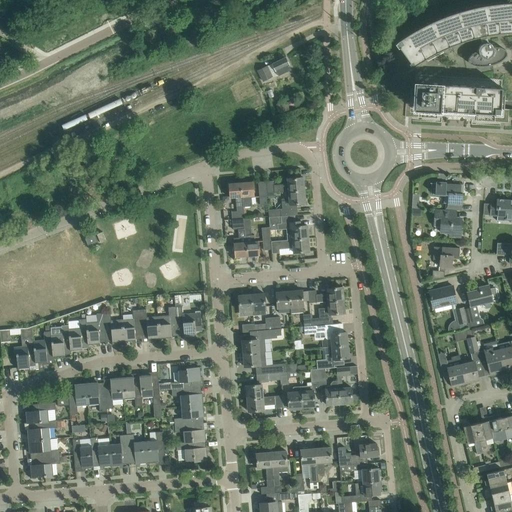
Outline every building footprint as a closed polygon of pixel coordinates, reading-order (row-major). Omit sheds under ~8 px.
[(511,2),(511,3),(508,3),(501,4),(496,4),(491,5),(486,6),(481,6),(476,8),(469,9),(465,10),(460,12),(452,14),(446,16),(443,17),(439,19),(434,21),(427,24),(422,27),(419,28),(415,31),(411,33),(405,37),(401,40),(396,43),(411,63),(409,64),(412,67),(408,70),(409,71),(415,66),(421,62),(425,59),(430,57),(435,54),(440,51),(443,50),(447,48),(452,46),(458,44),(461,42),(466,41),(471,39),(474,38),(480,37),(481,44),(480,45),(480,46),(479,47),(479,48),(478,49),(478,50),(478,51),(476,52),(474,53),(472,54),(471,55),(470,56),(469,57),(469,58),(468,59),(468,60),(468,61),(468,62),(469,63),(470,64),(471,64),(472,65),(475,66),(477,66),(480,67),(484,66),(486,66),(488,66),(490,65),(493,65),(496,64),(499,63),(500,62),(502,61),(503,60),(505,59),(506,58),(506,57),(507,56),(507,55),(507,54),(507,53),(507,52),(507,51),(506,51),(505,50),(504,49),(502,49),(501,48),(500,48),(496,47),(494,47),(493,47),(493,46),(492,45),(492,44),(491,44),(490,43),(489,43),(488,42),(486,36),(494,34),(502,33),(509,32),(511,32),(511,2)] [(291,70),(289,65),(285,57),(273,63),(267,66),(258,71),(263,81),(272,77),(278,76),(291,70)] [(415,83),(414,104),(419,104),(419,109),(495,114),(495,108),(501,109),(502,88),(415,83)] [(279,114),(290,110),(287,101),(276,104),(279,114)] [(80,167),(84,179),(93,175),(91,169),(92,169),(90,163),(80,167)] [(274,192),(289,191),(304,190),(303,177),(288,179),(288,184),(274,185),(273,181),(265,181),(266,193),(267,193),(274,192)] [(267,196),(267,193),(266,193),(265,181),(258,182),(260,205),(267,204),(266,196),(267,196)] [(243,218),(247,218),(246,215),(246,209),(246,208),(245,208),(244,206),(252,205),(251,196),(254,196),(253,182),(241,183),(243,218)] [(232,219),(243,218),(241,183),(229,183),(230,198),(236,197),(237,211),(231,212),(232,219)] [(445,209),(449,210),(459,210),(460,204),(462,205),(463,193),(461,193),(461,184),(434,183),(433,194),(444,194),(443,203),(445,203),(445,209)] [(269,217),(294,215),(298,215),(297,207),(294,208),(294,204),(305,203),(304,190),(289,191),(290,200),(282,201),(282,209),(268,210),(269,217)] [(511,219),(511,200),(497,199),(496,204),(490,204),(490,215),(497,216),(497,221),(505,221),(505,219),(511,219)] [(451,210),(441,210),(435,209),(434,225),(441,225),(441,232),(450,232),(450,236),(460,237),(461,218),(457,218),(457,211),(451,210)] [(295,222),(294,215),(269,217),(269,227),(270,231),(278,230),(286,229),(287,240),(308,238),(307,225),(295,226),(295,222)] [(235,257),(247,256),(245,231),(244,231),(243,218),(232,219),(233,229),(238,229),(238,232),(239,238),(234,238),(235,257)] [(247,218),(243,218),(244,231),(245,231),(247,256),(259,255),(258,241),(255,241),(255,235),(252,235),(251,219),(247,219),(247,218)] [(271,240),(270,231),(269,227),(262,228),(264,250),(272,249),(271,241),(271,240)] [(106,241),(103,232),(97,234),(100,243),(106,241)] [(88,246),(98,242),(95,235),(85,238),(88,246)] [(309,251),(308,238),(287,240),(271,241),(272,249),(272,253),(280,252),(279,249),(286,249),(293,248),(294,252),(309,251)] [(460,248),(450,248),(434,247),(433,259),(439,260),(439,267),(439,271),(433,270),(432,280),(444,277),(445,271),(444,271),(444,267),(452,268),(453,258),(459,258),(460,248)] [(457,303),(455,295),(452,285),(429,291),(433,308),(457,303)] [(495,288),(489,289),(488,285),(479,287),(480,289),(467,292),(471,305),(498,299),(499,297),(498,289),(495,288)] [(325,301),(344,300),(342,287),(327,288),(327,294),(316,294),(316,290),(308,291),(310,303),(325,301)] [(303,306),(303,301),(302,290),(289,291),(291,307),(291,313),(304,312),(303,306)] [(278,308),(291,307),(289,291),(276,292),(278,308)] [(264,293),(251,294),(253,315),(266,314),(265,309),(264,293)] [(251,294),(238,295),(240,311),(245,311),(245,316),(253,315),(251,294)] [(312,326),(323,325),(323,318),(331,317),(331,314),(345,313),(344,300),(325,301),(326,308),(318,308),(319,318),(315,318),(315,313),(311,314),(312,326)] [(169,315),(158,316),(160,338),(172,337),(172,336),(178,335),(175,306),(168,307),(169,315)] [(195,311),(195,313),(183,314),(182,306),(175,306),(178,335),(184,335),(184,336),(196,335),(196,331),(202,330),(200,311),(195,311)] [(468,326),(464,309),(463,307),(456,309),(459,323),(460,328),(468,326)] [(480,318),(473,319),(470,307),(464,309),(468,326),(469,329),(484,325),(483,319),(480,318)] [(106,342),(104,313),(103,308),(99,308),(99,313),(97,313),(97,321),(87,322),(89,344),(100,343),(100,342),(106,342)] [(146,309),(139,310),(142,339),(142,342),(152,341),(152,339),(160,338),(158,316),(147,317),(146,309)] [(136,339),(142,339),(139,310),(133,310),(133,318),(122,319),(124,341),(136,340),(136,339)] [(124,341),(122,319),(111,320),(110,312),(104,313),(106,342),(112,341),(112,342),(124,341)] [(304,326),(312,326),(311,314),(303,314),(304,326)] [(87,322),(86,319),(86,315),(82,315),(82,319),(79,319),(80,327),(69,328),(71,350),(82,349),(82,348),(89,348),(89,344),(87,322)] [(266,330),(274,329),(273,317),(265,318),(266,326),(266,330)] [(274,329),(281,328),(280,317),(273,317),(274,329)] [(255,331),(254,327),(254,323),(242,324),(243,332),(255,331)] [(323,325),(312,326),(304,326),(304,331),(305,334),(325,333),(326,339),(322,339),(322,347),(325,347),(347,345),(346,332),(333,333),(333,324),(323,325)] [(45,340),(34,340),(36,363),(47,362),(48,364),(54,363),(54,357),(51,327),(50,327),(50,325),(45,326),(46,331),(44,332),(45,340)] [(71,350),(69,328),(69,325),(62,325),(62,326),(51,327),(54,357),(65,356),(65,354),(71,354),(71,350)] [(36,363),(34,340),(34,337),(33,337),(33,327),(28,328),(21,329),(22,339),(24,338),(25,346),(14,347),(15,355),(17,355),(18,369),(30,368),(30,366),(36,366),(36,363)] [(243,353),(259,352),(265,352),(264,337),(274,336),(274,329),(266,330),(262,330),(262,336),(255,337),(255,340),(242,341),(243,353)] [(10,330),(0,330),(0,333),(1,342),(11,341),(10,330)] [(468,338),(467,338),(471,353),(478,351),(475,336),(474,336),(468,338)] [(511,340),(508,341),(510,347),(499,349),(502,365),(507,364),(509,371),(511,369),(511,340)] [(485,349),(478,351),(481,365),(487,363),(489,372),(490,376),(497,374),(496,371),(503,369),(502,365),(499,349),(498,344),(497,344),(496,341),(483,344),(485,349)] [(335,368),(334,359),(349,358),(347,345),(325,347),(325,359),(316,360),(317,369),(325,368),(327,368),(335,368)] [(259,352),(243,353),(244,366),(260,365),(260,364),(266,363),(265,352),(259,352)] [(461,364),(459,355),(451,357),(452,359),(448,360),(447,358),(439,360),(442,372),(448,371),(452,387),(466,384),(461,364)] [(479,380),(476,368),(474,361),(461,364),(466,384),(479,380)] [(265,374),(268,373),(280,372),(287,372),(297,371),(297,364),(265,366),(265,374)] [(172,389),(201,387),(200,381),(201,381),(200,367),(186,368),(186,370),(178,371),(179,382),(171,383),(172,389)] [(336,367),(337,375),(349,374),(348,367),(336,367)] [(330,386),(326,386),(325,368),(317,369),(320,392),(326,391),(327,405),(340,404),(338,388),(338,380),(333,381),(331,384),(330,386)] [(311,385),(300,386),(302,407),(315,406),(314,392),(320,392),(317,369),(310,369),(311,385)] [(268,381),(280,380),(280,372),(268,373),(268,381)] [(280,372),(280,380),(281,384),(288,384),(287,372),(280,372)] [(161,404),(159,390),(159,384),(158,375),(152,376),(151,375),(139,376),(140,377),(142,398),(153,397),(153,405),(161,404)] [(140,377),(134,377),(133,376),(122,377),(124,399),(135,398),(135,406),(143,406),(142,398),(140,377)] [(113,400),(124,399),(122,377),(110,378),(110,379),(104,380),(104,383),(107,409),(113,408),(113,400)] [(104,383),(98,383),(98,382),(86,383),(88,405),(99,404),(100,412),(107,411),(107,409),(104,383)] [(77,406),(88,405),(86,383),(75,384),(75,385),(68,386),(69,398),(70,405),(71,415),(71,414),(72,420),(76,420),(75,414),(78,414),(77,406)] [(247,398),(263,397),(261,384),(246,385),(247,398)] [(302,407),(300,386),(293,386),(293,387),(293,388),(293,392),(288,393),(289,408),(294,408),(294,410),(302,409),(302,407)] [(181,407),(203,405),(202,393),(201,393),(201,387),(172,389),(172,396),(180,396),(181,407)] [(338,388),(340,404),(352,403),(351,387),(338,388)] [(275,408),(283,407),(282,395),(263,397),(247,398),(248,411),(264,410),(263,405),(275,404),(275,408)] [(48,410),(56,409),(55,402),(26,405),(27,411),(26,411),(27,423),(28,423),(49,421),(48,410)] [(175,425),(204,423),(203,417),(204,416),(203,405),(181,407),(182,418),(174,418),(174,421),(170,421),(170,425),(175,424),(175,425)] [(511,434),(511,410),(508,412),(508,416),(502,417),(506,436),(511,434)] [(506,436),(502,417),(495,419),(494,415),(488,417),(493,439),(506,436)] [(493,439),(488,417),(482,418),(483,422),(476,423),(482,447),(487,446),(485,439),(493,438),(493,439)] [(64,420),(57,421),(57,420),(49,421),(28,423),(28,429),(27,429),(28,441),(50,439),(49,428),(65,427),(64,420)] [(469,421),(463,423),(467,440),(465,441),(466,448),(469,448),(468,444),(474,442),(477,454),(483,453),(482,447),(476,423),(470,425),(469,421)] [(204,423),(175,425),(175,432),(178,432),(183,431),(184,442),(184,443),(205,441),(206,441),(205,429),(204,429),(204,423)] [(157,440),(145,441),(147,463),(159,462),(159,461),(165,460),(163,431),(156,432),(157,440)] [(123,464),(129,463),(127,434),(120,435),(121,443),(110,444),(111,466),(123,465),(123,464)] [(147,463),(145,441),(134,442),(134,434),(131,434),(127,434),(129,463),(136,463),(136,464),(147,463)] [(111,466),(110,444),(99,445),(98,437),(91,438),(91,445),(93,466),(94,466),(100,466),(100,467),(111,466)] [(50,439),(28,441),(29,453),(30,452),(31,459),(60,456),(59,449),(51,450),(50,439)] [(80,439),(73,439),(74,458),(75,468),(82,468),(82,469),(94,468),(94,466),(93,466),(91,445),(81,446),(80,439)] [(206,447),(205,441),(184,443),(184,442),(178,443),(176,443),(177,450),(178,450),(179,460),(186,459),(186,461),(194,460),(194,462),(208,461),(207,447),(206,447)] [(376,443),(360,444),(360,454),(361,457),(362,457),(378,456),(377,455),(380,455),(379,447),(377,448),(376,443)] [(331,447),(316,448),(318,473),(324,473),(324,468),(324,462),(331,462),(332,462),(331,457),(331,447)] [(316,448),(301,449),(302,459),(302,464),(308,463),(310,482),(318,482),(318,473),(316,448)] [(286,450),(271,452),(272,466),(273,479),(274,492),(281,492),(280,485),(279,476),(279,472),(288,471),(287,465),(287,460),(286,450)] [(271,452),(256,453),(257,468),(266,467),(272,466),(271,452)] [(344,454),(339,454),(339,466),(340,466),(362,464),(362,457),(361,457),(351,457),(350,452),(344,453),(344,454)] [(61,463),(60,456),(31,459),(32,465),(30,465),(31,477),(45,476),(46,481),(51,481),(50,477),(54,477),(53,464),(61,463)] [(511,464),(511,460),(511,458),(500,461),(502,467),(511,464)] [(340,466),(339,466),(340,472),(346,471),(354,470),(361,470),(362,478),(363,483),(380,481),(379,468),(370,469),(369,463),(362,464),(340,466)] [(486,465),(473,468),(475,473),(487,470),(486,465)] [(486,487),(507,482),(504,469),(487,473),(488,480),(484,481),(486,487)] [(297,494),(298,494),(304,494),(302,474),(295,474),(296,484),(297,491),(297,494)] [(267,487),(261,487),(262,494),(272,493),(275,493),(274,492),(273,479),(267,479),(267,487)] [(363,483),(356,483),(357,495),(364,495),(371,495),(381,494),(380,481),(363,483)] [(493,499),(510,495),(507,482),(486,487),(487,494),(491,493),(493,499)] [(298,497),(298,494),(297,494),(297,491),(289,491),(277,492),(278,500),(292,499),(291,497),(298,497)] [(308,511),(308,508),(308,503),(310,502),(311,501),(311,500),(312,499),(311,493),(304,494),(298,494),(298,497),(299,500),(299,511),(308,511)] [(357,495),(342,497),(342,503),(345,503),(350,502),(368,501),(372,500),(371,495),(364,495),(357,495)] [(491,511),(493,511),(511,507),(511,503),(510,495),(493,499),(494,505),(490,506),(491,511)] [(368,501),(369,511),(375,511),(375,506),(381,506),(380,500),(372,500),(368,501)] [(260,511),(282,511),(282,501),(260,503),(260,511)] [(350,502),(345,503),(345,511),(355,511),(351,511),(350,502)] [(345,511),(345,503),(342,503),(338,503),(339,511),(335,511),(345,511)]
